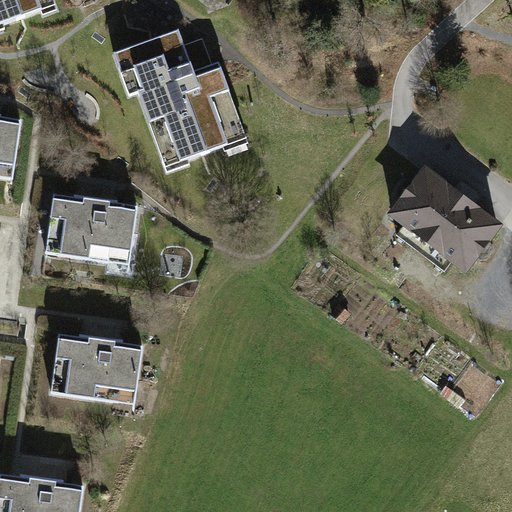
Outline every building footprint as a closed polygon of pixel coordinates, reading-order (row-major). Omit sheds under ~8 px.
[(0,0),(0,18),(3,26),(42,11),(37,0),(0,0)] [(178,31),(114,55),(121,75),(134,70),(143,91),(138,93),(163,160),(184,152),(188,161),(223,148),(221,139),(243,131),(219,64),(193,72),(178,31)] [(20,122),(0,118),(0,177),(13,180),(20,122)] [(448,189),(426,172),(415,186),(410,182),(404,183),(397,192),(398,198),(403,202),(393,215),(466,270),(476,257),(480,260),(486,260),(494,251),(492,244),(488,241),(498,227),(477,211),(477,210),(448,188),(448,189)] [(137,208),(55,196),(47,254),(129,265),(137,208)] [(142,347),(60,335),(51,393),(134,405),(142,347)] [(79,511),(83,487),(1,475),(0,479),(0,511),(79,511)]
